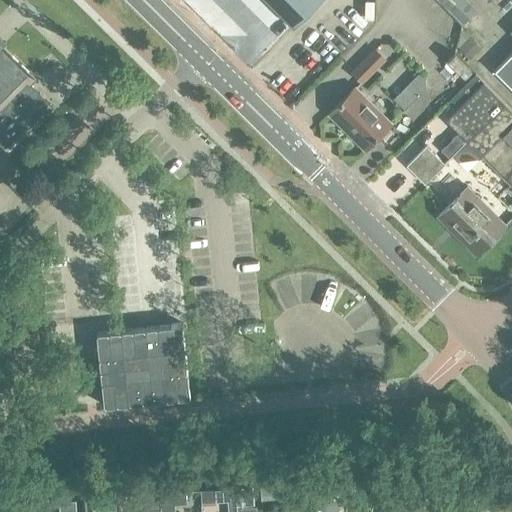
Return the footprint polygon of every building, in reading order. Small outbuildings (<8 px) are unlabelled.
[(265,0),(293,27),(319,0),(265,0)] [(460,25),(476,9),(466,0),(435,0),(457,22),(460,25)] [(467,40),(460,48),(471,59),(482,48),(471,36),(467,40)] [(0,143),(9,152),(54,107),(31,84),(36,79),(0,43),(0,143)] [(362,82),(385,59),(375,49),(353,72),(362,82)] [(511,82),(511,54),(498,69),(511,82)] [(406,110),(427,89),(428,79),(421,72),(394,99),(406,110)] [(460,106),(449,117),(462,130),(470,138),(467,140),(483,156),(511,184),(511,109),(478,76),(454,100),(460,106)] [(365,149),(392,122),(356,87),(329,113),(365,149)] [(462,130),(444,148),(451,156),(453,154),(467,140),(470,138),(462,130)] [(429,147),(409,167),(424,183),(446,162),(430,146),(429,147)] [(506,223),(468,186),(448,206),(438,216),(476,254),(506,223)] [(186,329),(96,334),(101,405),(193,400),(186,329)] [(389,478),(380,489),(392,498),(399,488),(401,486),(389,478)] [(326,511),(326,505),(325,500),(324,482),(310,483),(311,511),(326,511)] [(282,485),(261,487),(262,500),(283,498),(282,485)] [(228,501),(228,511),(243,511),(243,505),(242,488),(202,491),(202,503),(228,501)] [(161,494),(162,507),(162,511),(176,511),(176,505),(187,505),(186,492),(161,494)] [(423,494),(407,495),(408,510),(408,511),(423,511),(424,509),(423,494)] [(407,497),(392,498),(393,511),(408,511),(408,510),(407,497)] [(484,511),(483,497),(467,498),(468,511),(484,511)] [(79,511),(94,511),(94,498),(79,499),(79,511)] [(74,502),(60,503),(60,511),(62,511),(75,511),(74,502)]
